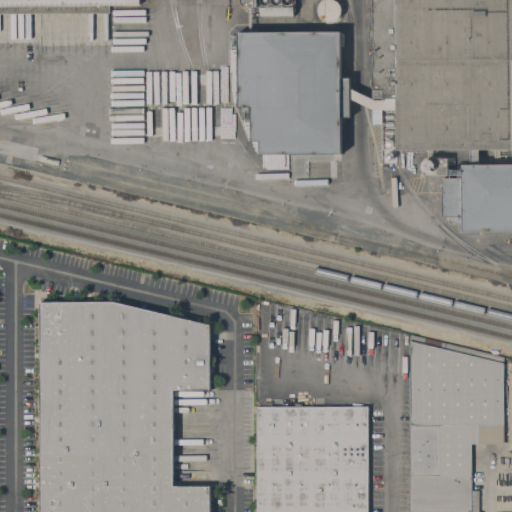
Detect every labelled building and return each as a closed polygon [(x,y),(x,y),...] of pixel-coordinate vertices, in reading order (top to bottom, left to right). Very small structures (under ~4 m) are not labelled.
[(0,0),(139,0),(140,4),(109,4),(109,13),(0,13),(0,0)] [(297,0),(297,12),(295,12),(295,16),(260,16),(260,12),(258,12),(259,7),(260,7),(259,0),(297,0)] [(340,17),(338,18),(337,19),(335,21),(333,21),(331,22),(329,22),(327,22),(325,21),(323,20),(322,19),(320,17),(319,15),(319,14),(318,12),(318,10),(318,8),(319,6),(320,4),(321,2),(323,1),(324,0),(336,0),(338,2),(339,3),(340,5),(341,7),(341,9),(341,11),(341,13),(340,15),(340,17)] [(396,98),(373,98),(373,0),(511,0),(511,149),(479,149),(479,164),(511,163),(511,230),(459,231),(459,223),(449,223),(449,217),(443,217),(442,178),(462,178),(462,164),(470,164),(470,148),(397,150),(396,109),(396,100),(396,98)] [(350,120),(341,120),(342,157),(260,158),(260,145),(252,145),(252,111),(239,111),(238,36),(341,35),(341,81),(350,81),(350,91),(350,101),(350,120)] [(375,100),(396,100),(396,109),(373,109),(350,101),(350,91),(375,100)] [(437,158),(448,157),(448,174),(437,175),(437,158)] [(433,171),(431,172),(430,173),(427,173),(425,172),(424,171),(422,170),(421,167),(421,165),(422,163),(423,161),(425,160),(427,159),(429,159),(431,160),(433,161),(434,163),(435,164),(435,167),(434,169),(433,171)] [(39,511),(40,301),(114,301),(210,325),(210,389),(173,389),(173,486),(210,486),(210,511),(39,511)] [(410,511),(410,337),(503,359),(503,444),(471,444),(471,490),(478,490),(478,511),(410,511)] [(368,511),(256,511),(256,406),(368,406),(368,511)]
